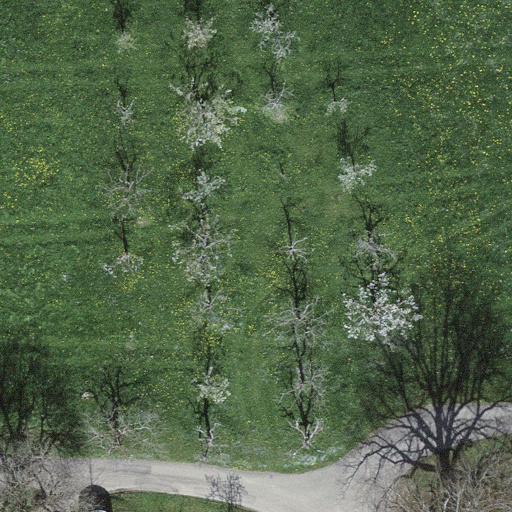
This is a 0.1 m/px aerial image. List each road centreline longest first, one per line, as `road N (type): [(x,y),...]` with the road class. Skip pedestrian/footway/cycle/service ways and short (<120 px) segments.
road 1 (track): [(0,465),(234,486),(323,504),(327,511)]
road 2 (track): [(323,504),(426,432),(511,416)]
